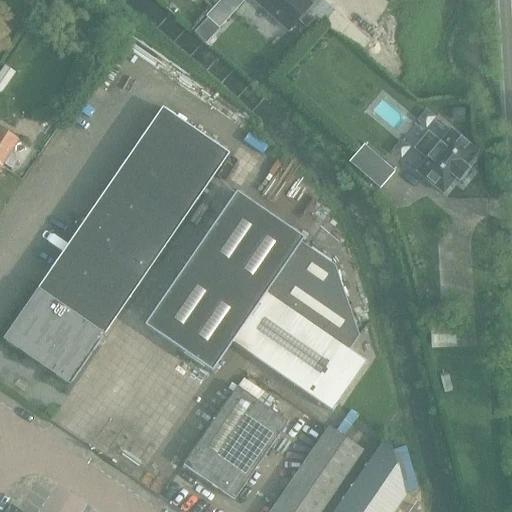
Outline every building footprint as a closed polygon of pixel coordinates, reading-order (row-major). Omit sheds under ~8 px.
[(241,0),(220,0),(205,17),(217,28),(243,1),(241,0)] [(304,0),(252,0),(287,31),(311,5),(304,0)] [(436,0),(437,12),(469,10),(469,0),(436,0)] [(408,42),(394,57),(418,80),(438,58),(428,49),(440,35),(416,14),(399,32),(408,42)] [(4,66),(0,71),(0,93),(14,73),(7,68),(4,66)] [(0,338),(66,385),(227,154),(161,107),(0,337),(0,338)] [(453,109),(452,120),(463,120),(464,109),(453,109)] [(0,130),(0,168),(17,141),(0,130)] [(427,135),(415,150),(426,160),(416,173),(442,194),(454,179),(457,182),(467,170),(464,168),(476,153),(450,131),(439,144),(427,135)] [(347,164),(354,171),(377,190),(394,172),(392,170),(363,145),(347,164)] [(208,372),(229,343),(298,244),(301,240),(234,193),(142,325),(208,372)] [(298,244),(229,343),(328,412),(360,366),(363,363),(358,360),(346,351),(353,339),(355,337),(348,315),(332,267),(298,244)] [(286,423),(274,415),(236,388),(183,465),(233,500),(286,423)] [(319,511),(360,452),(327,430),(271,511),(319,511)] [(392,511),(394,510),(404,495),(388,438),(386,438),(379,447),(335,511),(392,511)]
